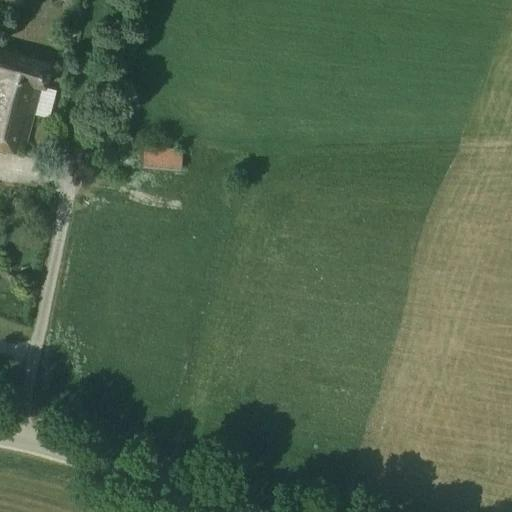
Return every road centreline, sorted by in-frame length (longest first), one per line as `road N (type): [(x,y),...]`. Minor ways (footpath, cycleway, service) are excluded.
road 1 (unclassified): [(236,511),(0,442)]
road 2 (unknown): [(157,511),(0,463)]
